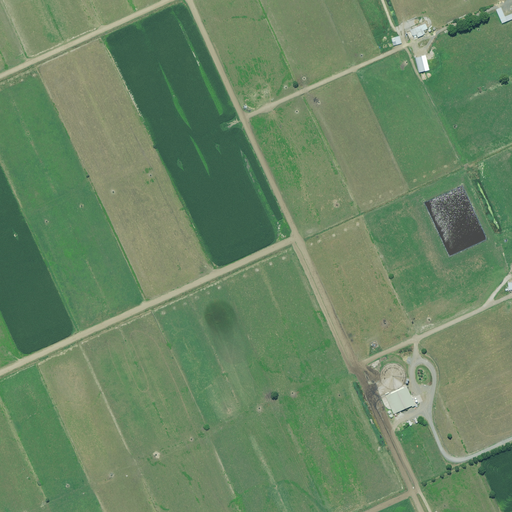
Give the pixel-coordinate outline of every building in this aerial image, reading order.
[(505,17),(501,8),(496,10),(502,24),(511,19),(511,16),(511,14),(505,17)] [(428,29),(426,24),(410,31),(413,36),(417,35),(418,38),(425,34),(424,31),(428,29)] [(402,44),(400,36),(391,39),(394,46),(402,44)] [(426,71),(422,57),(415,58),(419,73),(426,71)] [(394,415),(412,406),(412,408),(416,406),(415,404),(407,387),(386,397),(394,415)]
